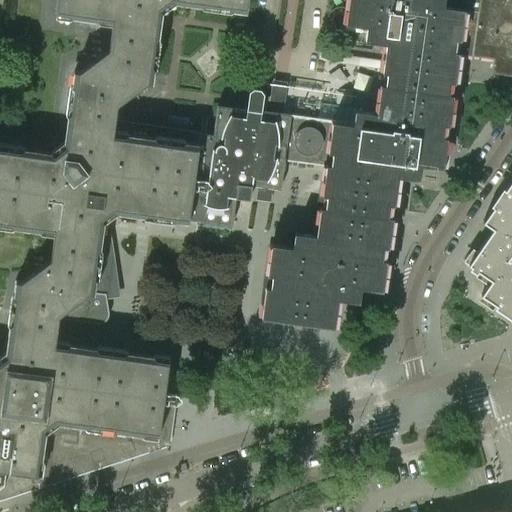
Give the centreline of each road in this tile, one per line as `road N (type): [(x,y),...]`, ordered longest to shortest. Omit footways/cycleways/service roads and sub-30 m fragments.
road 1 (residential): [(423,413),(408,324),(415,283),(511,132)]
road 2 (unclassified): [(230,474),(423,413)]
road 3 (unclassified): [(230,474),(108,511)]
